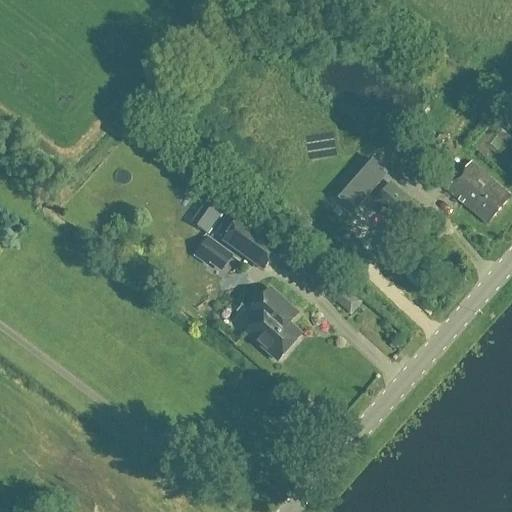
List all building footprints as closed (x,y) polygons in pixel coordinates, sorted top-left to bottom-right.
[(473,126),(489,140),(507,118),(511,121),(511,98),(502,90),(473,126)] [(387,173),(370,158),(335,199),(352,213),(387,173)] [(488,224),(511,197),(472,162),(449,190),(488,224)] [(377,202),(411,230),(424,213),(391,186),(377,202)] [(241,219),(225,240),(264,268),(280,247),(241,219)] [(289,324),(292,321),(298,314),(270,289),(249,312),(258,320),(246,333),(278,361),(302,335),(289,324)]
